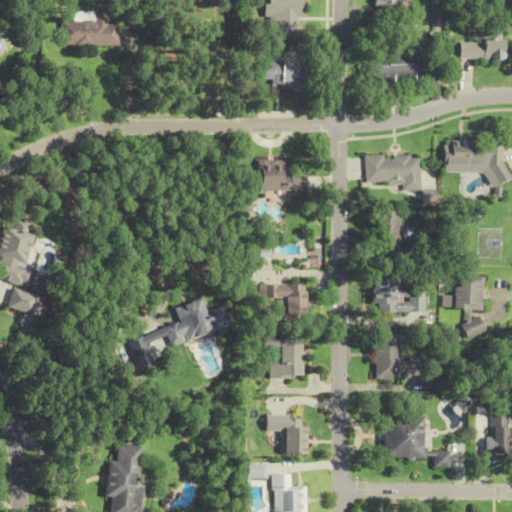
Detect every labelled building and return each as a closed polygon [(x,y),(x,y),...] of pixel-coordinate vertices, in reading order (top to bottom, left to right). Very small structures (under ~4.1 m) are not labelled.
[(267,0),(268,37),(295,37),(295,20),(302,20),(302,0),(267,0)] [(376,0),(376,10),(409,10),(409,0),(376,0)] [(117,47),(117,22),(59,21),(58,46),(117,47)] [(503,60),(503,24),(482,23),(482,43),(460,43),(459,60),(503,60)] [(421,81),(421,53),(369,54),(369,81),(421,81)] [(308,60),(261,60),(261,89),(308,89),(308,60)] [(505,143),(445,143),(445,173),(487,173),(487,182),(505,182),(505,143)] [(420,155),(365,157),(366,184),(402,183),(402,191),(421,191),(420,155)] [(287,161),(258,161),(258,191),(307,191),(307,174),(287,174),(287,161)] [(376,212),(376,248),(400,248),(400,212),(376,212)] [(31,271),(21,269),(31,235),(24,234),(27,223),(13,220),(11,229),(0,226),(0,227),(0,280),(26,288),(31,271)] [(373,313),(408,313),(408,291),(398,291),(398,274),(373,274),(373,313)] [(482,310),(482,277),(456,276),(455,296),(442,296),(442,309),(482,310)] [(258,302),(285,302),(285,318),(306,318),(306,285),(258,285),(258,302)] [(161,328),(168,346),(228,325),(221,305),(204,311),(200,298),(172,308),(177,323),(161,328)] [(460,325),(466,340),(485,332),(479,317),(460,325)] [(400,362),(399,332),(375,332),(375,379),(413,379),(413,362),(400,362)] [(302,335),(263,335),(263,352),(269,352),(269,378),(302,378),(302,335)] [(505,414),(490,415),(491,452),(511,452),(511,427),(506,428),(505,414)] [(303,455),(303,416),(266,416),(266,432),(281,432),(281,455),(303,455)] [(431,460),(431,467),(446,467),(446,451),(421,450),(421,417),(381,416),(381,459),(431,460)] [(108,511),(138,511),(141,485),(135,484),(138,447),(115,445),(114,462),(106,461),(103,497),(109,498),(108,511)] [(247,477),(261,479),(263,468),(249,466),(247,477)] [(303,511),(304,487),(289,487),(289,474),(272,474),(272,511),(303,511)]
